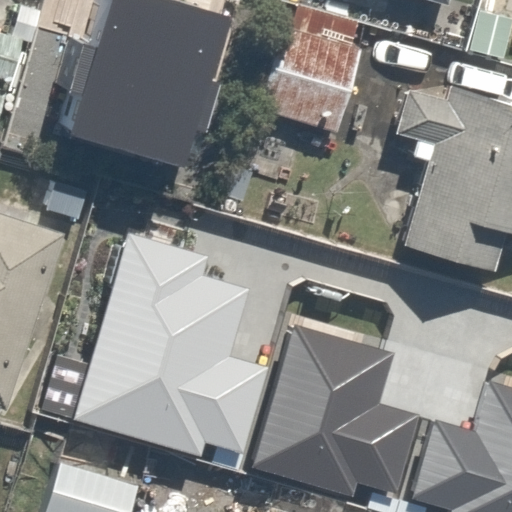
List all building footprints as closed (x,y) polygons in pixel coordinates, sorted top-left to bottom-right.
[(361,42),(273,18),(247,111),(335,136),(361,42)] [(0,114),(22,32),(0,26),(0,114)] [(395,135),(417,141),(413,156),(431,161),(407,243),(495,269),(507,229),(511,230),(511,103),(451,86),(447,99),(409,87),(395,135)] [(59,232),(0,213),(0,416),(2,417),(59,232)] [(130,235),(74,419),(200,456),(204,442),(240,453),(266,369),(229,358),(250,290),(202,276),(207,258),(130,235)] [(294,322),(251,468),(352,498),(357,481),(398,494),(420,417),(380,405),(396,353),(294,322)] [(450,511),(511,511),(511,389),(487,383),(473,431),(436,420),(414,498),(452,509),(450,511)] [(59,463),(45,511),(130,511),(138,486),(59,463)]
